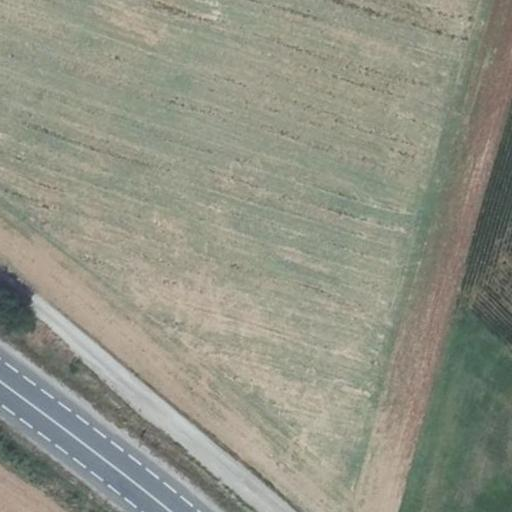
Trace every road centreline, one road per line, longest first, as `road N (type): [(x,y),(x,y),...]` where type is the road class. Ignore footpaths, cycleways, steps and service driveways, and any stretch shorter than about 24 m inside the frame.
road 1 (track): [(0,275),(279,511)]
road 2 (primary): [(164,511),(0,382)]
